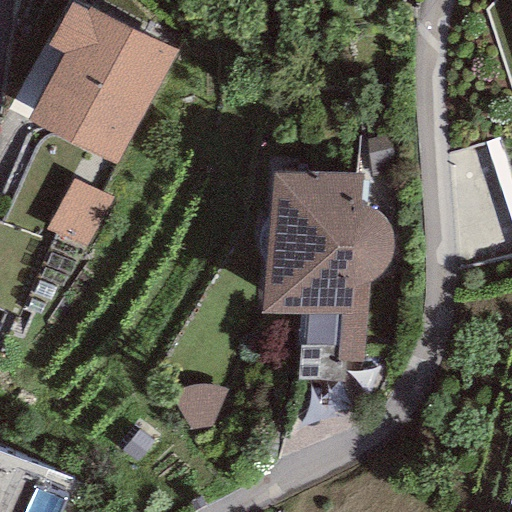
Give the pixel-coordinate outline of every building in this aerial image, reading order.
[(176,51),(90,6),(87,12),(70,3),(48,46),(63,54),(28,121),(116,166),(176,51)] [(359,176),(270,172),(264,312),(308,314),(305,345),(298,344),(295,382),(345,382),(346,362),(364,363),(367,284),(373,283),(382,275),(390,263),(393,254),(393,240),(389,228),(384,219),(374,209),(358,199),(359,176)] [(112,199),(72,179),(46,228),(85,249),(112,199)] [(39,238),(0,220),(0,314),(4,316),(39,238)] [(168,393),(189,431),(216,428),(236,392),(229,388),(222,386),(216,385),(208,385),(202,385),(196,385),(186,387),(175,390),(168,393)] [(154,443),(138,430),(122,449),(138,462),(154,443)] [(59,511),(72,482),(0,452),(0,511),(59,511)]
